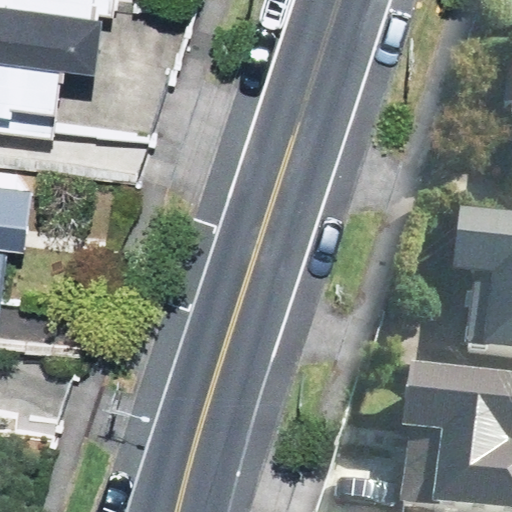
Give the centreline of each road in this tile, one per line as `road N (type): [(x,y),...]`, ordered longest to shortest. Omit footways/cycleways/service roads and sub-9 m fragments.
road 1 (secondary): [(343,0),(176,511)]
road 2 (unknown): [(0,138),(285,176)]
